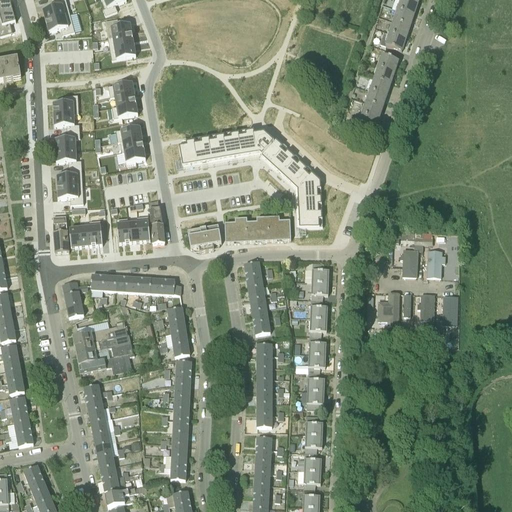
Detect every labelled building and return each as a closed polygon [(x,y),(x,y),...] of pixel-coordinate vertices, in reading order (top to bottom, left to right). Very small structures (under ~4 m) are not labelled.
[(0,0),(0,17),(12,14),(10,3),(3,5),(1,0),(0,0)] [(54,9),(42,12),(45,24),(66,18),(63,8),(67,7),(64,0),(52,3),(54,9)] [(124,0),(103,0),(102,0),(106,11),(102,12),(105,19),(117,14),(115,8),(126,4),(124,0)] [(397,13),(414,18),(418,7),(401,1),(397,13)] [(393,25),(410,30),(414,18),(397,13),(393,25)] [(0,39),(11,36),(8,27),(15,25),(12,14),(0,17),(0,39)] [(66,18),(45,24),(48,35),(60,32),(62,38),(75,35),(73,28),(69,29),(66,18)] [(117,22),(105,24),(106,32),(110,31),(112,41),(132,38),(130,27),(119,29),(117,22)] [(389,37),(406,42),(410,30),(393,25),(389,37)] [(406,42),(389,37),(385,49),(402,54),(406,42)] [(132,38),(112,41),(114,52),(134,48),(132,38)] [(134,48),(114,52),(116,63),(136,60),(134,48)] [(378,70),(394,76),(398,64),(382,58),(378,70)] [(0,84),(1,84),(20,81),(17,62),(0,64),(0,84)] [(374,82),(390,88),(394,76),(378,70),(374,82)] [(370,94),(386,99),(390,88),(374,82),(370,94)] [(132,85),(112,88),(114,100),(134,96),(132,85)] [(365,106),(382,111),(386,99),(370,94),(365,106)] [(134,96),(114,100),(116,110),(136,107),(134,96)] [(65,105),(53,106),(53,118),(74,117),(74,106),(78,106),(78,98),(65,99),(65,105)] [(361,118),(378,123),(382,111),(365,106),(361,118)] [(136,107),(116,110),(118,121),(138,118),(136,107)] [(74,117),(53,118),(54,130),(66,129),(67,136),(80,135),(79,128),(75,128),(74,117)] [(378,123),(361,118),(357,130),(368,133),(374,135),(378,123)] [(140,130),(120,133),(122,144),(142,141),(140,130)] [(368,133),(357,130),(355,135),(366,139),(368,133)] [(67,142),(55,142),(55,154),(76,153),(76,142),(80,142),(80,135),(67,136),(67,142)] [(298,230),(318,230),(318,222),(316,222),(316,215),(318,215),(317,207),(315,207),(315,200),(317,200),(316,192),(314,192),(314,184),(275,149),(274,150),(264,142),(253,144),(252,139),(244,140),(244,142),(238,144),(237,142),(229,143),(230,145),(223,146),(222,144),(215,145),(215,147),(208,149),(208,147),(200,148),(200,150),(193,151),(193,149),(185,151),(185,153),(178,154),(182,171),(260,158),(271,169),(296,192),(298,230)] [(142,141),(122,144),(124,155),(143,152),(142,141)] [(143,152),(124,155),(126,166),(145,163),(143,152)] [(76,153),(55,154),(56,166),(68,166),(68,172),(81,171),(81,164),(77,164),(76,153)] [(69,178),(57,179),(57,190),(78,189),(78,178),(82,178),(81,171),(68,172),(69,178)] [(78,189),(57,190),(58,202),(70,202),(70,208),(83,208),(83,200),(79,200),(78,189)] [(158,204),(149,206),(149,212),(151,227),(151,229),(163,228),(160,211),(159,211),(158,204)] [(66,219),(53,220),(54,236),(67,234),(67,226),(66,226),(66,219)] [(248,245),(269,244),(268,220),(256,221),(257,225),(247,225),(248,245)] [(268,220),(269,244),(291,243),(290,223),(280,224),(279,220),(268,220)] [(248,245),(247,225),(247,221),(235,222),(235,226),(225,226),(225,246),(248,245)] [(148,224),(138,225),(139,245),(150,244),(148,224)] [(138,225),(127,226),(129,246),(139,245),(138,225)] [(127,226),(117,227),(118,247),(129,246),(127,226)] [(163,228),(151,229),(152,245),(153,245),(153,248),(163,247),(165,247),(164,237),(163,228)] [(187,234),(191,252),(199,251),(200,255),(214,253),(213,248),(221,247),(218,228),(187,234)] [(101,229),(90,230),(92,249),(102,248),(101,229)] [(80,230),(69,231),(71,251),(81,250),(80,230)] [(90,230),(80,230),(81,250),(92,249),(90,230)] [(54,236),(56,257),(69,255),(69,252),(68,235),(68,234),(67,234),(54,236)] [(440,249),(424,248),(422,280),(439,281),(440,249)] [(418,253),(403,252),(401,279),(417,280),(418,253)] [(246,280),(261,277),(259,266),(244,268),(246,280)] [(312,285),(328,286),(328,273),(324,273),(323,267),(312,267),(312,285)] [(248,292),(263,289),(261,277),(246,280),(248,292)] [(91,293),(103,294),(104,279),(92,278),(91,288),(91,293)] [(103,294),(115,295),(116,280),(104,279),(103,294)] [(115,295),(127,296),(127,281),(116,280),(115,295)] [(127,296),(138,297),(139,281),(127,281),(127,296)] [(138,297),(150,297),(151,282),(139,281),(138,297)] [(150,297),(162,298),(163,283),(151,282),(150,297)] [(174,298),(175,289),(175,284),(163,283),(162,298),(167,298),(174,298)] [(79,295),(88,294),(87,288),(78,290),(76,285),(63,288),(65,297),(79,294),(79,295)] [(311,304),(322,304),(323,298),(328,299),(328,286),(312,285),(311,304)] [(250,303),(265,301),(263,289),(248,292),(250,303)] [(82,306),(79,295),(79,294),(65,297),(64,298),(67,309),(82,306)] [(0,310),(9,308),(7,297),(0,297),(0,310)] [(377,297),(376,320),(391,321),(392,298),(377,297)] [(413,298),(398,297),(397,324),(412,325),(413,298)] [(434,298),(420,297),(418,323),(432,324),(434,298)] [(459,300),(443,299),(442,327),(458,328),(459,300)] [(267,313),(266,306),(265,301),(250,303),(252,315),(267,313)] [(310,322),(327,322),(327,310),(323,310),(322,304),(311,304),(310,322)] [(82,306),(67,309),(69,321),(84,319),(82,306)] [(0,322),(11,320),(9,308),(0,310),(0,322)] [(169,325),(184,323),(182,311),(167,313),(169,325)] [(254,327),(269,324),(267,313),(252,315),(254,327)] [(0,334),(14,332),(11,320),(0,322),(0,334)] [(309,340),(321,340),(322,335),(326,335),(327,322),(310,322),(309,340)] [(171,337),(186,335),(184,323),(169,325),(171,337)] [(269,324),(254,327),(256,338),(271,336),(269,324)] [(149,341),(155,339),(151,327),(146,329),(149,341)] [(106,342),(127,338),(125,328),(103,333),(78,338),(73,339),(75,349),(102,343),(106,342)] [(399,345),(399,331),(390,330),(389,345),(399,345)] [(399,331),(399,345),(407,345),(407,342),(408,331),(399,331)] [(435,345),(435,339),(435,332),(426,331),(425,346),(435,347),(435,345)] [(14,332),(0,334),(0,339),(1,346),(16,344),(14,332)] [(173,349),(188,347),(186,335),(171,337),(173,349)] [(127,338),(106,342),(108,352),(113,351),(130,347),(128,337),(127,338)] [(309,358),(326,359),(326,346),(321,346),(321,340),(309,340),(309,358)] [(77,358),(103,353),(102,343),(75,349),(77,358)] [(130,347),(113,351),(115,360),(128,358),(132,357),(130,347)] [(188,347),(173,349),(174,361),(190,358),(188,347)] [(3,363),(18,360),(16,348),(1,351),(3,363)] [(257,359),(272,359),(272,348),(257,348),(257,359)] [(79,368),(110,361),(108,352),(103,353),(77,358),(79,368)] [(110,361),(79,368),(81,376),(106,371),(112,370),(114,377),(131,373),(129,360),(128,358),(115,360),(110,361)] [(308,376),(320,377),(321,371),(326,371),(326,359),(309,358),(308,376)] [(257,371),(272,371),(272,359),(257,359),(257,371)] [(18,360),(3,363),(5,375),(20,372),(18,360)] [(176,376),(191,377),(191,365),(176,365),(176,376)] [(257,383),(272,383),(272,378),(272,371),(257,371),(257,383)] [(20,372),(5,375),(7,386),(22,384),(20,372)] [(175,388),(190,389),(191,377),(176,376),(175,388)] [(307,394),(325,395),(325,382),(320,382),(320,377),(308,376),(307,394)] [(257,395),(272,395),(272,390),(272,383),(257,383),(257,395)] [(1,388),(0,387),(0,392),(2,392),(2,393),(8,392),(10,398),(24,395),(22,384),(7,386),(1,388)] [(86,403),(101,400),(99,388),(84,391),(86,403)] [(174,400),(190,401),(190,389),(175,388),(174,400)] [(325,395),(307,394),(306,413),(318,413),(320,407),(324,407),(325,395)] [(257,407),(272,407),(272,395),(257,395),(257,407)] [(12,415),(27,412),(25,400),(10,403),(12,415)] [(88,415),(103,412),(101,400),(86,403),(88,415)] [(174,412),(189,413),(190,401),(174,400),(174,412)] [(257,419),(272,418),(272,407),(257,407),(257,419)] [(14,427),(29,424),(27,412),(12,415),(14,427)] [(91,426),(106,423),(103,412),(88,415),(91,426)] [(173,424),(188,425),(189,413),(174,412),(173,424)] [(272,418),(257,419),(257,431),(272,431),(272,418)] [(306,438),(322,439),(323,426),(318,426),(317,420),(307,419),(306,438)] [(93,438),(108,435),(106,423),(91,426),(93,438)] [(17,438),(31,436),(29,424),(14,427),(17,438)] [(173,436),(188,437),(188,425),(173,424),(173,430),(173,436)] [(95,449),(110,446),(108,435),(93,438),(95,449)] [(31,436),(17,438),(19,450),(34,447),(31,436)] [(173,436),(172,442),(172,448),(187,448),(188,437),(173,436)] [(305,456),(316,457),(317,451),(322,452),(322,439),(306,438),(305,456)] [(256,453),(272,453),(272,442),(257,441),(256,453)] [(98,461),(113,458),(110,446),(95,449),(98,461)] [(171,459),(187,460),(187,448),(172,448),(171,459)] [(256,464),(271,465),(272,453),(256,453),(256,464)] [(305,474),(321,475),(321,463),(317,462),(316,457),(305,456),(305,474)] [(100,473),(115,470),(113,458),(98,461),(100,473)] [(171,471),(186,472),(187,460),(171,459),(171,471)] [(255,476),(270,477),(271,465),(256,464),(255,476)] [(28,486),(42,480),(37,469),(24,475),(28,486)] [(102,484),(117,482),(123,480),(122,476),(122,475),(116,476),(115,470),(100,473),(102,484)] [(186,472),(171,471),(170,483),(185,484),(186,472)] [(304,493),(314,493),(315,488),(320,488),(321,475),(305,474),(304,493)] [(0,495),(8,495),(7,476),(0,476),(0,495)] [(255,488),(270,489),(270,477),(255,476),(255,488)] [(33,497),(46,491),(42,480),(28,486),(33,497)] [(117,482),(102,484),(105,496),(120,493),(117,482)] [(254,500),(269,501),(270,489),(255,488),(254,500)] [(37,508),(51,502),(46,491),(33,497),(37,508)] [(108,511),(125,507),(136,504),(134,497),(139,496),(137,491),(105,500),(108,511)] [(303,511),(319,511),(320,499),(315,499),(314,493),(304,493),(303,511)] [(0,511),(9,511),(9,508),(8,495),(0,495),(0,511)] [(175,510),(190,506),(187,495),(172,497),(175,510)] [(253,511),(256,511),(268,511),(269,501),(254,500),(253,511)] [(39,511),(55,511),(51,502),(37,508),(39,511)]
